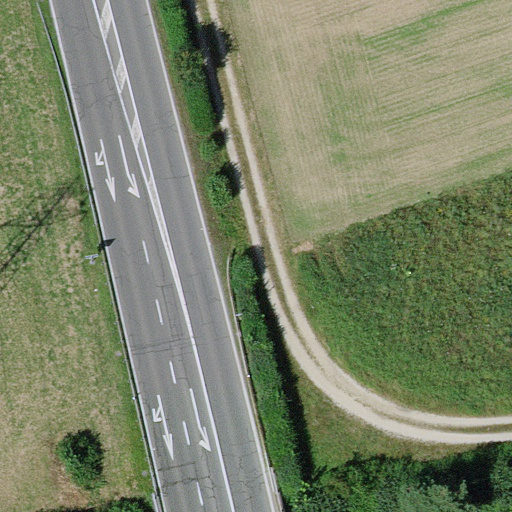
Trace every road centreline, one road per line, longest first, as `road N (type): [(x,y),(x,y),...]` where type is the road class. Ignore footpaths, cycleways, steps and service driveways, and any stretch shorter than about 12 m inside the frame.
road 1 (track): [(203,0),(285,308),(328,382),(402,425),(511,437)]
road 2 (secondary): [(92,0),(205,511)]
